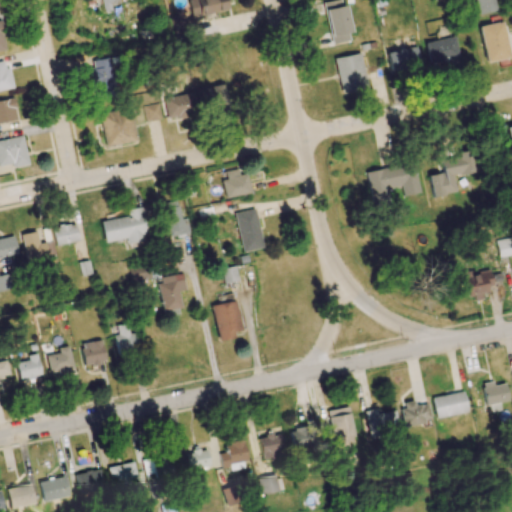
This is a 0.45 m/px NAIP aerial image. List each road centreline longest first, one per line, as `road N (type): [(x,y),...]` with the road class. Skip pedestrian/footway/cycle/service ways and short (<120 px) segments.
road 1 (tertiary): [(511,330),(0,439)]
road 2 (residential): [(0,197),(511,90)]
road 3 (residential): [(328,252),(272,0)]
road 4 (residential): [(73,182),(35,0)]
road 5 (residential): [(458,341),(378,314),(328,252)]
road 6 (residential): [(328,252),(331,325),(305,375)]
